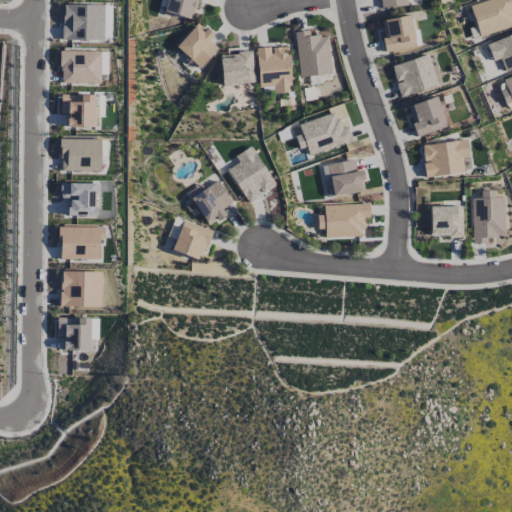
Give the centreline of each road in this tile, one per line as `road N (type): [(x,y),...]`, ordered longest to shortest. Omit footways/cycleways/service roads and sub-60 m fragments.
road 1 (residential): [(36,0),(39,405)]
road 2 (residential): [(344,0),(396,183),(399,273)]
road 3 (residential): [(260,252),(414,275),(511,269)]
